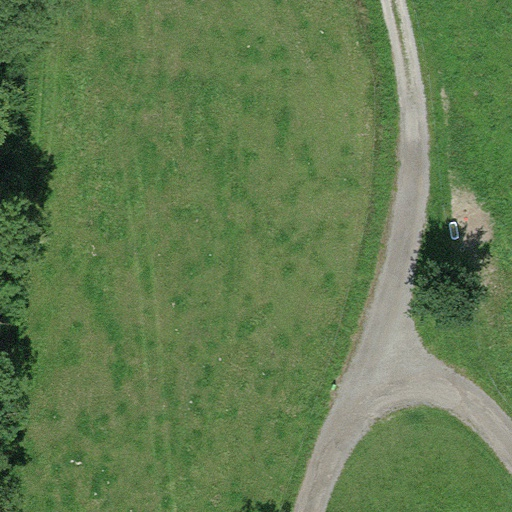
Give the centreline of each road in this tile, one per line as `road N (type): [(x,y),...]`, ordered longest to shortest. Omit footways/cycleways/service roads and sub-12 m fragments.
road 1 (track): [(386,374),(414,178),(394,0)]
road 2 (track): [(314,511),(336,446),(386,374)]
road 3 (track): [(386,374),(454,391),(511,451)]
